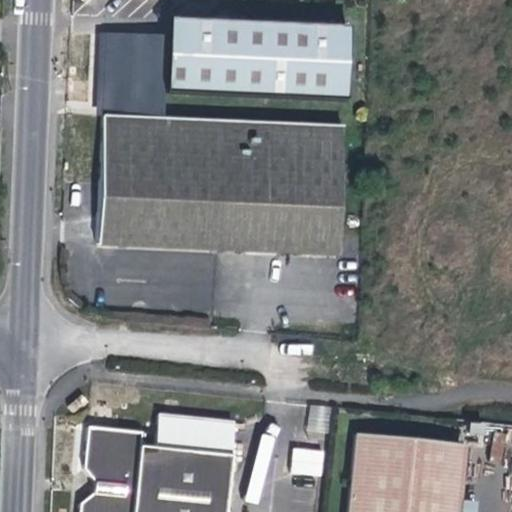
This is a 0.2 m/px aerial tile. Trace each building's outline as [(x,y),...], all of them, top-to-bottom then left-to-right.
[(347,28),(177,21),(177,39),(162,38),(154,38),(122,36),(120,81),(120,89),(164,91),(164,96),(344,103),(347,28)] [(162,38),(177,39),(177,21),(163,21),(162,38)] [(120,81),(122,36),(154,38),(154,31),(101,29),(100,54),(98,81),(120,81)] [(336,258),(339,129),(99,118),(97,183),(95,250),(336,258)] [(308,405),(307,432),(329,432),(330,406),(308,405)] [(221,511),(230,426),(155,419),(152,453),(137,451),(139,437),(85,432),(81,471),(92,486),(92,489),(91,493),(78,505),(76,511),(221,511)] [(457,511),(463,449),(351,438),(344,511),(457,511)] [(321,476),(324,451),(292,447),(289,472),(321,476)]
